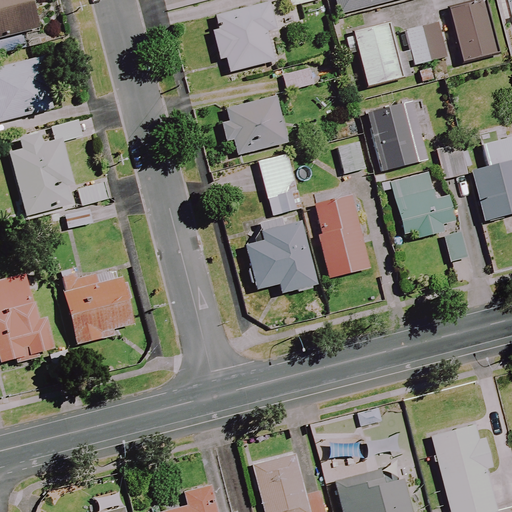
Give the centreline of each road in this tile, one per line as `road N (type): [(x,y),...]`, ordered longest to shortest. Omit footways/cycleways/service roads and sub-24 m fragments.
road 1 (residential): [(114,0),(217,395)]
road 2 (secondary): [(217,395),(511,318)]
road 3 (secondary): [(0,450),(217,395)]
